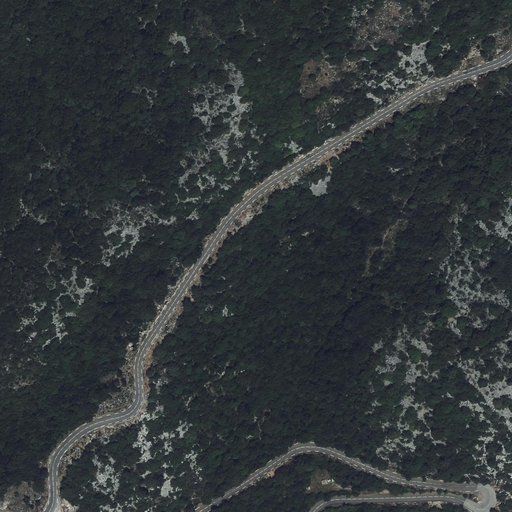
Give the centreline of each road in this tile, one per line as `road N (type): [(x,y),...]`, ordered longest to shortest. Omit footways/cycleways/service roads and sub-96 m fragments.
road 1 (tertiary): [(511,55),(417,93),(244,204),(148,340),(134,409),(105,420)]
road 2 (tertiary): [(313,511),(338,499),(447,496),(479,508),(491,501),(483,488),(396,478),(313,446),(286,453),(200,511)]
road 3 (tertiary): [(48,511),(61,447),(105,420)]
